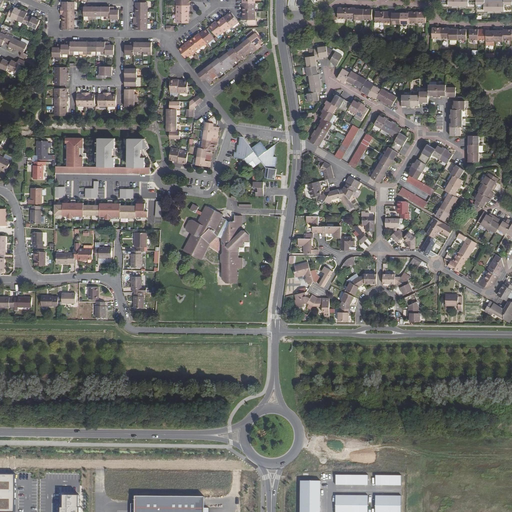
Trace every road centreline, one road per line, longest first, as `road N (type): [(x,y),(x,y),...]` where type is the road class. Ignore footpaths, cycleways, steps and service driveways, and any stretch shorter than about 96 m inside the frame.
road 1 (track): [(0,326),(114,326),(131,338),(268,342)]
road 2 (track): [(285,339),(511,342)]
road 3 (unclassified): [(204,435),(0,433)]
road 4 (residential): [(296,139),(275,332)]
road 5 (residential): [(113,282),(134,330),(275,332)]
road 6 (residential): [(510,264),(491,295),(418,253),(379,253)]
road 7 (residential): [(280,0),(296,139)]
road 8 (residential): [(394,115),(333,86),(303,134)]
